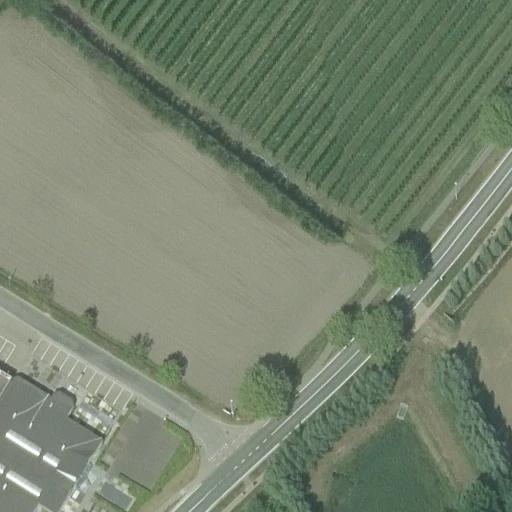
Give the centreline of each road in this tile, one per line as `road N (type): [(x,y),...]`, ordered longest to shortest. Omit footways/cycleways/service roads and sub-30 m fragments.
road 1 (primary): [(511,169),(452,247),(251,456)]
road 2 (unclassified): [(251,456),(0,299)]
